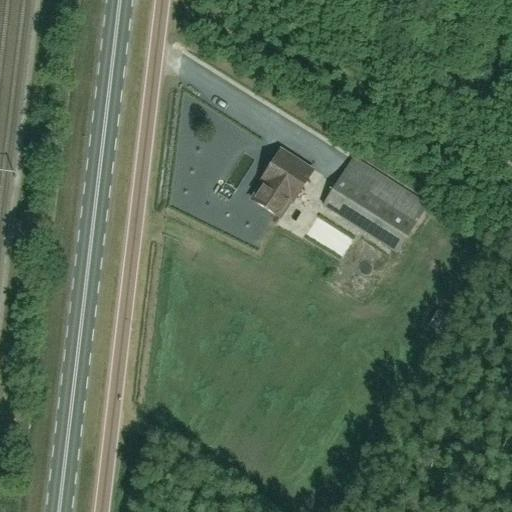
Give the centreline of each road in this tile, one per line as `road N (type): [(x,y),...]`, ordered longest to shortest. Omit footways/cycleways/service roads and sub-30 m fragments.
road 1 (unclassified): [(97,511),(158,0)]
road 2 (primary): [(60,511),(121,0)]
